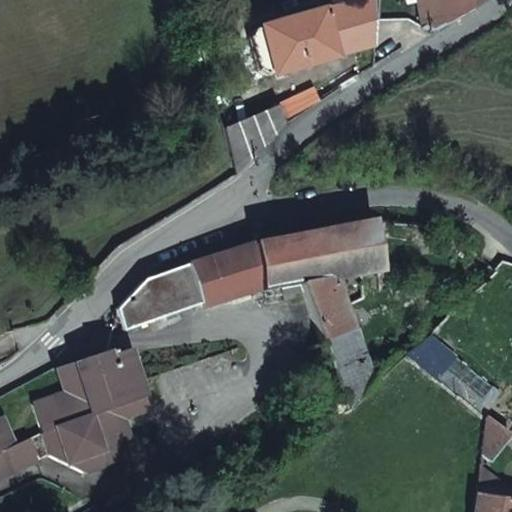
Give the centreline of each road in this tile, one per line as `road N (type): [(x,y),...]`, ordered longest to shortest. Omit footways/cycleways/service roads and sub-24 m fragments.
road 1 (residential): [(174,238),(261,208),(417,198),(472,210),(511,236)]
road 2 (residential): [(174,238),(357,96)]
road 3 (residential): [(0,380),(34,361),(174,238)]
road 4 (residential): [(357,96),(511,2)]
